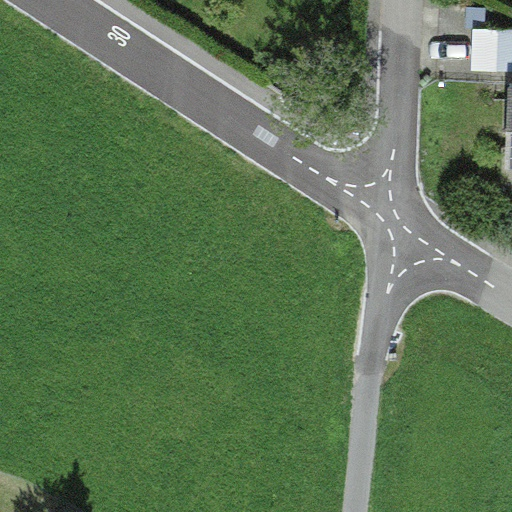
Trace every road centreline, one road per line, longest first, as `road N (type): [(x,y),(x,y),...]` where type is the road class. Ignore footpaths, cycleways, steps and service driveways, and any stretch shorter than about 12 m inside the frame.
road 1 (residential): [(57,0),(389,216)]
road 2 (residential): [(357,511),(389,216)]
road 3 (residential): [(389,216),(397,0)]
road 4 (residential): [(389,216),(511,287)]
